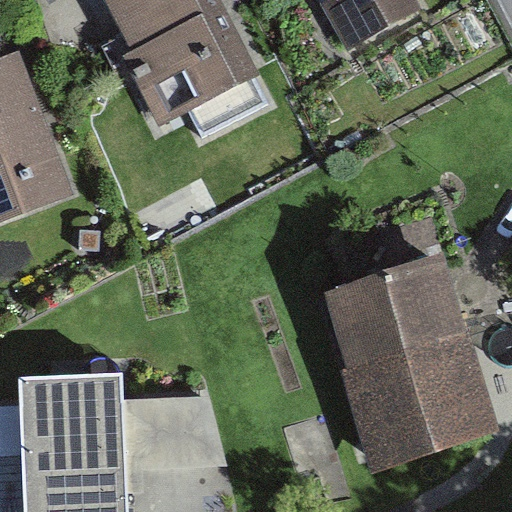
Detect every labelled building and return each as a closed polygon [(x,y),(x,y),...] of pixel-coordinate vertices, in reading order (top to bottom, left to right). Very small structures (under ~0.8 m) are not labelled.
[(214,0),(112,0),(172,116),(253,75),(214,0)] [(419,11),(412,0),(317,0),(345,51),(419,11)] [(18,61),(0,67),(0,218),(67,193),(18,61)] [(488,431),(429,263),(325,300),(385,467),(488,431)] [(21,381),(26,511),(128,511),(126,461),(143,460),(143,471),(208,468),(206,399),(125,404),(124,375),(21,381)]
